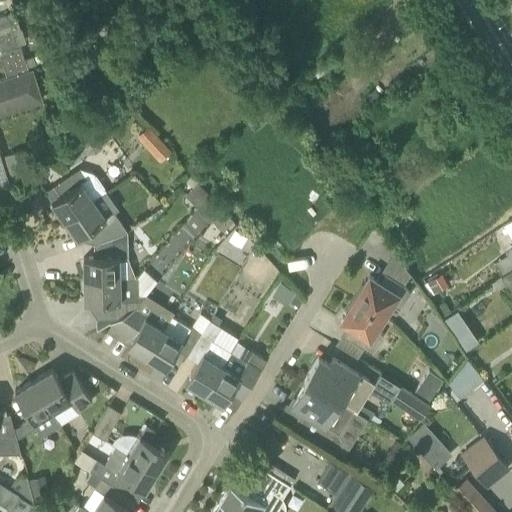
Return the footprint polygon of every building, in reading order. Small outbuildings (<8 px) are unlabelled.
[(12,14),(0,18),(0,48),(21,42),(12,14)] [(0,55),(3,65),(25,58),(21,46),(0,52),(0,55)] [(29,71),(28,67),(25,58),(3,65),(7,78),(29,71)] [(36,71),(0,81),(0,117),(45,104),(36,71)] [(146,126),(139,133),(162,158),(169,151),(146,126)] [(0,191),(13,187),(0,145),(0,191)] [(60,195),(52,201),(64,219),(94,199),(106,191),(93,172),(85,177),(78,168),(53,185),(60,195)] [(197,182),(186,194),(219,223),(230,211),(197,182)] [(77,238),(86,232),(94,243),(124,233),(126,231),(113,212),(106,217),(94,199),(64,219),(77,238)] [(94,243),(94,257),(84,257),(84,279),(136,278),(127,257),(127,241),(124,241),(124,233),(94,243)] [(369,275),(355,298),(384,316),(392,303),(400,308),(409,292),(404,284),(411,273),(397,253),(379,282),(369,275)] [(96,318),(117,317),(134,307),(142,297),(138,294),(138,278),(136,278),(84,279),(85,301),(96,301),(96,318)] [(288,302),(296,289),(282,280),(274,293),(288,302)] [(134,307),(110,322),(132,336),(127,345),(146,356),(164,328),(172,315),(142,297),(134,307)] [(375,329),(384,316),(355,298),(341,321),(351,327),(345,336),(371,353),(383,334),(375,329)] [(172,315),(164,328),(146,356),(165,368),(177,349),(187,355),(201,333),(172,315)] [(117,317),(96,318),(97,329),(117,317)] [(204,392),(222,364),(229,353),(210,341),(220,324),(210,318),(201,333),(187,355),(197,362),(185,381),(204,392)] [(230,350),(229,353),(222,364),(204,392),(223,404),(232,390),(243,397),(267,359),(256,352),(249,362),(230,350)] [(356,412),(374,384),(358,375),(359,373),(332,357),(328,363),(318,356),(304,379),(356,412)] [(445,385),(457,400),(485,378),(468,357),(445,385)] [(53,368),(34,379),(52,410),(71,399),(77,409),(92,400),(74,370),(59,379),(53,368)] [(17,438),(35,427),(40,434),(59,422),(52,410),(34,379),(15,391),(31,418),(14,428),(17,438)] [(291,404),(296,407),(301,410),(292,424),(336,452),(343,441),(339,432),(353,410),(356,412),(304,379),(306,380),(291,404)] [(400,385),(400,386),(391,399),(420,417),(429,403),(400,385)] [(109,404),(98,422),(92,431),(105,438),(121,412),(109,404)] [(17,438),(14,428),(10,413),(0,412),(0,451),(20,452),(17,438)] [(437,467),(454,452),(425,420),(408,436),(437,467)] [(128,454),(156,471),(168,452),(149,440),(155,430),(146,424),(128,454)] [(483,436),(462,452),(487,484),(508,467),(483,436)] [(89,470),(92,472),(110,483),(119,488),(126,478),(145,490),(156,471),(128,454),(115,446),(104,464),(97,459),(89,470)] [(279,495),(287,482),(256,463),(240,488),(230,481),(218,500),(223,503),(217,511),(213,511),(212,511),(210,511),(259,511),(273,491),(279,495)] [(356,511),(373,486),(349,470),(329,502),(344,511),(356,511)] [(119,488),(110,483),(92,472),(87,479),(96,484),(95,486),(104,492),(92,511),(131,511),(132,510),(113,499),(119,488)] [(0,478),(0,500),(10,507),(20,492),(0,478)] [(494,511),(484,500),(465,479),(454,490),(473,510),(474,511),(494,511)] [(92,511),(79,503),(73,511),(92,511)]
